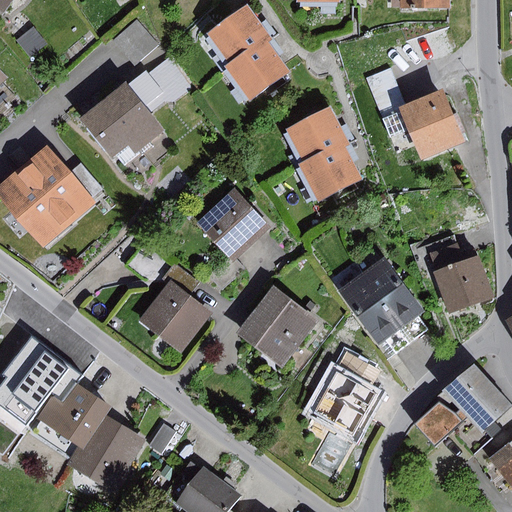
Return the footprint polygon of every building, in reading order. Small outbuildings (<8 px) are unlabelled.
[(14,0),(0,0),(0,14),(2,16),(14,0)] [(450,0),(403,0),(403,10),(450,10),(450,0)] [(230,65),(266,40),(270,37),(247,5),(208,34),(230,65)] [(136,21),(113,42),(133,65),(157,44),(136,21)] [(34,27),(16,41),(29,58),(47,44),(34,27)] [(230,65),(227,68),(250,100),(290,72),(266,40),(230,65)] [(193,89),(169,58),(147,76),(166,101),(167,103),(175,102),(193,89)] [(380,115),(406,105),(391,68),(365,78),(380,115)] [(166,101),(147,76),(144,74),(128,87),(150,114),(166,101)] [(125,84),(82,119),(136,185),(156,168),(141,150),(164,131),(150,114),(128,87),(125,84)] [(406,105),(380,115),(389,139),(411,130),(424,160),(466,142),(444,90),(406,105)] [(288,128),(305,161),(344,141),(348,139),(330,106),(288,128)] [(305,161),(301,163),(320,200),(363,179),(344,141),(305,161)] [(47,147),(0,186),(0,196),(42,247),(95,203),(47,147)] [(236,190),(199,224),(229,257),(232,261),(270,227),(236,190)] [(436,274),(465,263),(455,236),(419,249),(429,276),(436,274)] [(164,276),(174,263),(146,242),(128,265),(145,278),(164,276)] [(232,261),(229,257),(208,274),(222,290),(242,273),(232,261)] [(385,257),(361,274),(401,329),(425,312),(385,257)] [(465,263),(436,274),(450,313),(494,297),(479,258),(465,263)] [(180,289),(190,297),(201,284),(174,263),(164,276),(170,282),(180,289)] [(401,329),(361,274),(338,291),(378,346),(401,329)] [(170,282),(139,321),(182,355),(213,315),(190,297),(180,289),(170,282)] [(318,322),(275,288),(239,334),(282,368),(318,322)] [(63,406),(80,384),(92,367),(49,335),(20,374),(53,399),(63,406)] [(348,352),(339,368),(372,387),(381,371),(348,352)] [(511,407),(474,366),(443,390),(421,415),(424,418),(416,424),(437,445),(454,430),(475,455),(490,441),(501,452),(511,442),(511,407)] [(339,368),(336,367),(309,415),(355,441),(382,392),(372,387),(339,368)] [(112,405),(80,384),(63,406),(53,399),(39,419),(83,449),(90,438),(106,414),(112,405)] [(147,439),(106,414),(90,438),(83,449),(72,468),(115,493),(147,439)] [(164,425),(150,447),(163,454),(176,432),(164,425)] [(511,442),(501,452),(493,458),(511,481),(511,442)] [(202,468),(175,504),(187,511),(227,511),(228,510),(239,495),(202,468)]
